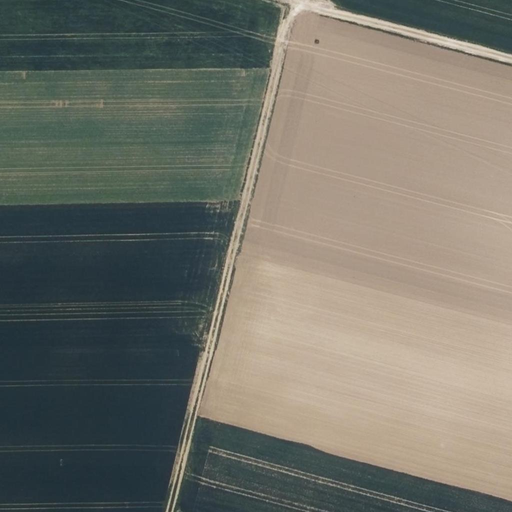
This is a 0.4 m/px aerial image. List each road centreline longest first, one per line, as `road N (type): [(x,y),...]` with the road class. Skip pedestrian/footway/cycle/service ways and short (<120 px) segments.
road 1 (track): [(297,2),(171,511)]
road 2 (track): [(511,58),(314,0)]
